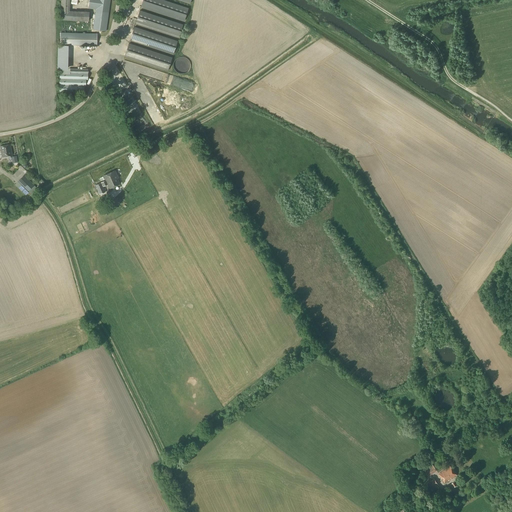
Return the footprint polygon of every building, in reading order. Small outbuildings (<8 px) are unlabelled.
[(89,21),(89,12),(73,11),(69,11),(69,0),(60,0),(60,11),(61,11),(60,20),(89,21)] [(89,0),(88,8),(96,9),(93,29),(106,31),(110,0),(89,0)] [(163,0),(142,0),(141,7),(184,21),(188,8),(163,0)] [(178,37),(183,25),(140,11),(135,23),(178,37)] [(177,41),(134,27),(130,40),(173,54),(177,41)] [(97,34),(61,33),(60,45),(96,46),(97,34)] [(128,44),(126,43),(126,45),(128,45),(124,56),(167,71),(172,58),(129,44),(128,44)] [(88,79),(88,69),(70,69),(70,73),(60,72),(59,92),(84,92),(84,86),(86,86),(86,79),(88,79)] [(137,93),(143,90),(138,80),(132,83),(137,93)] [(2,157),(12,155),(11,150),(10,144),(0,146),(2,157)] [(110,189),(119,184),(116,177),(117,176),(115,171),(104,176),(106,180),(93,186),(94,189),(96,188),(99,194),(105,192),(103,186),(108,184),(110,189)] [(26,196),(35,186),(24,175),(14,185),(26,196)] [(429,476),(437,471),(432,464),(424,470),(429,476)] [(445,483),(457,475),(450,466),(439,474),(443,480),(445,483)] [(431,491),(438,485),(434,479),(427,484),(431,491)]
